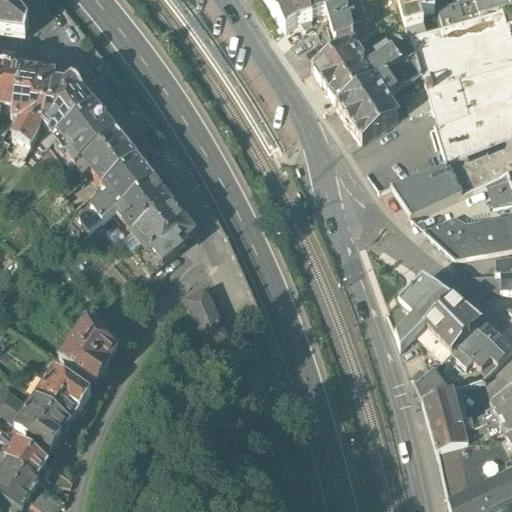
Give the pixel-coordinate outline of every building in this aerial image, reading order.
[(28,25),(8,0),(0,0),(0,32),(25,37),(28,25)] [(220,67),(226,64),(189,10),(180,0),(171,0),(184,16),(220,67)] [(304,0),(263,0),(271,11),(270,11),(285,33),(296,26),(301,24),(305,31),(312,27),(309,22),(310,22),(309,18),(304,0)] [(341,0),(304,0),(309,18),(327,13),(339,56),(347,51),(354,46),(341,0)] [(341,0),(354,46),(366,38),(357,6),(351,2),(359,0),(341,0)] [(419,17),(414,0),(368,0),(369,1),(373,0),(399,0),(397,3),(405,31),(422,26),(419,17)] [(414,0),(419,17),(433,13),(434,12),(430,0),(414,0)] [(511,0),(479,0),(476,1),(474,2),(480,20),(502,14),(511,11),(511,0)] [(474,2),(437,11),(442,31),(480,20),(474,2)] [(511,11),(502,14),(508,37),(509,37),(511,35),(511,11)] [(424,36),(408,40),(409,44),(420,78),(430,113),(431,117),(439,115),(443,127),(435,130),(447,169),(483,155),(482,154),(511,142),(511,47),(509,37),(508,37),(502,14),(480,20),(442,31),(424,36)] [(424,36),(422,26),(405,31),(408,40),(424,36)] [(409,44),(392,56),(400,68),(414,59),(409,44)] [(339,56),(312,74),(336,110),(400,68),(392,56),(369,70),(365,79),(362,73),(363,65),(358,56),(353,59),(347,51),(339,56)] [(336,110),(336,111),(360,147),(397,123),(382,103),(420,78),(414,59),(400,68),(336,110)] [(13,112),(20,72),(0,68),(0,112),(1,110),(13,112)] [(35,120),(45,77),(20,72),(13,112),(12,119),(20,120),(35,120)] [(57,137),(93,108),(72,81),(45,77),(35,120),(20,120),(11,136),(12,139),(17,142),(30,149),(38,135),(41,126),(50,134),(51,131),(57,137)] [(424,91),(403,99),(411,120),(430,113),(424,91)] [(75,168),(115,137),(93,108),(57,137),(69,154),(65,157),(75,168)] [(104,186),(135,163),(115,137),(75,168),(64,176),(73,188),(85,178),(83,175),(89,171),(102,187),(104,186)] [(24,159),(30,149),(17,142),(12,152),(24,159)] [(447,169),(390,192),(410,224),(485,189),(506,179),(510,193),(511,192),(511,142),(482,154),(483,155),(447,169)] [(119,210),(152,185),(135,163),(104,186),(115,199),(112,201),(105,199),(91,210),(78,220),(89,233),(119,210)] [(73,188),(64,176),(58,181),(66,192),(73,188)] [(493,212),(511,208),(511,192),(510,193),(506,179),(485,189),(493,212)] [(132,236),(170,207),(152,185),(119,210),(126,219),(121,222),(132,236)] [(78,220),(91,210),(88,205),(79,212),(75,215),(78,220)] [(193,237),(170,207),(132,236),(131,236),(141,249),(133,255),(150,277),(180,253),(177,249),(193,237)] [(511,221),(467,229),(453,222),(425,235),(425,234),(423,235),(454,264),(511,253),(511,221)] [(511,264),(495,268),(495,279),(511,278),(511,264)] [(511,278),(500,279),(500,297),(511,297),(511,278)] [(500,297),(500,279),(495,279),(465,280),(487,297),(500,297)] [(414,293),(387,319),(395,340),(400,354),(416,339),(424,330),(423,329),(450,303),(446,299),(423,284),(414,293)] [(229,342),(207,293),(185,303),(207,352),(229,342)] [(480,327),(450,303),(423,329),(424,330),(416,339),(443,365),(451,358),(480,327)] [(110,338),(87,321),(59,359),(96,386),(108,369),(107,368),(118,352),(106,343),(110,338)] [(480,327),(451,358),(455,362),(465,371),(471,364),(482,374),(491,364),(491,361),(504,348),(494,339),(480,327)] [(497,369),(511,355),(504,348),(491,361),(491,364),(497,369)] [(487,379),(483,383),(483,385),(480,386),(485,399),(504,392),(511,387),(511,357),(511,355),(497,369),(487,379)] [(451,358),(443,365),(435,372),(438,376),(455,362),(451,358)] [(487,379),(497,369),(491,364),(482,374),(487,379)] [(91,396),(56,369),(35,397),(70,423),(91,396)] [(412,382),(414,389),(426,379),(422,373),(420,372),(412,380),(412,382)] [(432,375),(415,390),(421,406),(447,397),(432,375)] [(480,386),(451,396),(456,411),(485,399),(480,386)] [(70,423),(35,397),(27,406),(7,392),(2,392),(0,394),(0,410),(16,422),(14,424),(50,450),(70,423)] [(456,411),(451,396),(447,397),(421,406),(437,459),(459,453),(467,451),(478,450),(475,439),(476,439),(474,433),(463,437),(460,428),(456,411)] [(511,403),(490,416),(507,447),(511,444),(511,403)] [(463,437),(474,433),(473,430),(469,424),(460,428),(463,437)] [(48,460),(17,438),(10,446),(6,443),(0,450),(38,479),(39,479),(45,471),(41,469),(48,460)] [(0,484),(22,501),(38,479),(0,450),(0,462),(3,465),(0,469),(0,484)] [(459,453),(437,459),(438,465),(442,482),(448,509),(470,499),(466,482),(459,453)] [(511,460),(466,482),(470,499),(511,479),(511,460)] [(511,479),(470,499),(448,509),(448,511),(497,511),(511,505),(511,479)] [(41,486),(32,497),(51,511),(59,500),(41,486)]
